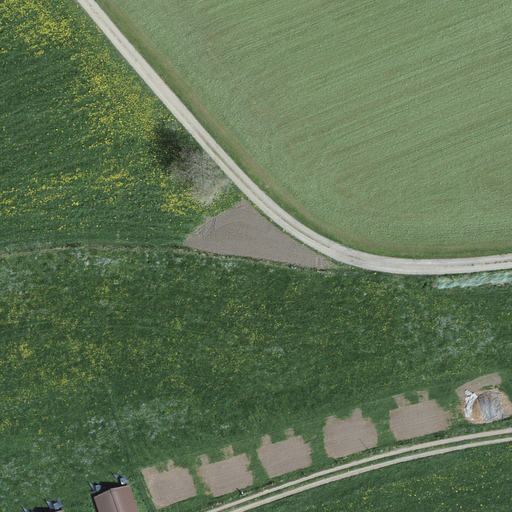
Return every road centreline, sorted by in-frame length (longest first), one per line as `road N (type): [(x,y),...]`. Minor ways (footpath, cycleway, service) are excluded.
road 1 (track): [(97,0),(225,167),(285,222),(349,256),(383,264),(511,261)]
road 2 (track): [(243,511),(346,474),(511,436)]
